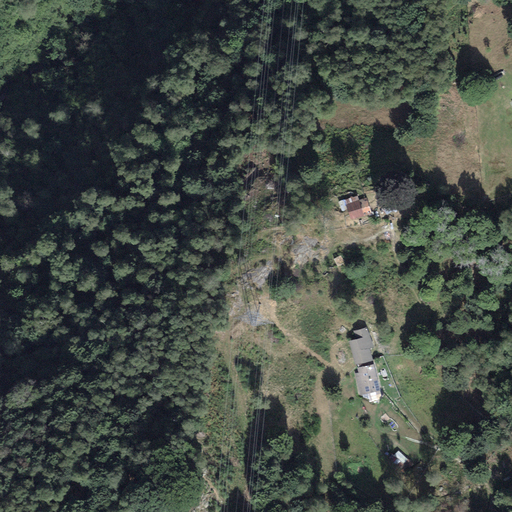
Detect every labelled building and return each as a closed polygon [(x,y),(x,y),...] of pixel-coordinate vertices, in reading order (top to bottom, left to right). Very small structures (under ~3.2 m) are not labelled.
[(341,211),(347,210),(350,221),(372,213),(366,197),(358,200),(357,195),(338,202),(341,211)] [(341,255),(333,260),(338,267),(345,262),(341,255)] [(353,331),(355,340),(369,336),(367,327),(353,331)] [(349,342),(352,353),(369,349),(373,348),(369,336),(355,340),(349,342)] [(372,361),(369,349),(352,353),(355,365),(372,361)] [(373,364),(357,368),(358,373),(353,374),(355,382),(376,377),(373,364)] [(355,382),(358,395),(380,390),(376,377),(355,382)] [(409,461),(397,451),(390,459),(401,469),(409,461)] [(159,463),(151,463),(150,472),(158,472),(159,463)]
